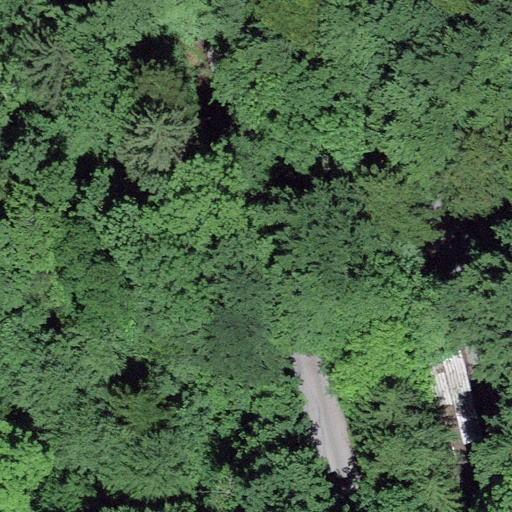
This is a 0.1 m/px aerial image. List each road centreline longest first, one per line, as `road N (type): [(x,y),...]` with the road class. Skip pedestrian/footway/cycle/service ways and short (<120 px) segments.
road 1 (residential): [(209,0),(229,102),(348,511)]
road 2 (residential): [(511,441),(446,219),(404,0)]
